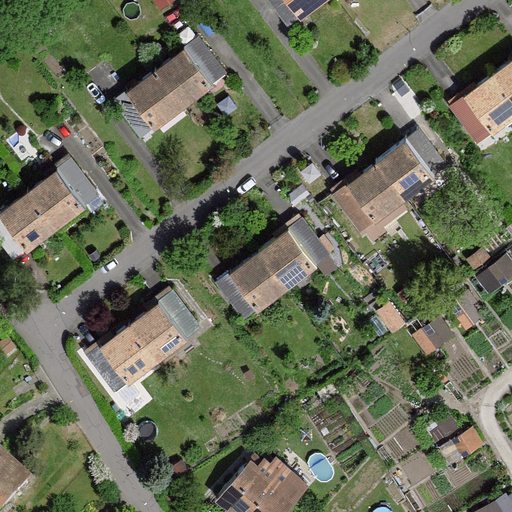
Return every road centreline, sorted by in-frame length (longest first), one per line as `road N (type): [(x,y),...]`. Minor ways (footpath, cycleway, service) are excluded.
road 1 (residential): [(35,335),(473,0)]
road 2 (residential): [(35,335),(150,511)]
